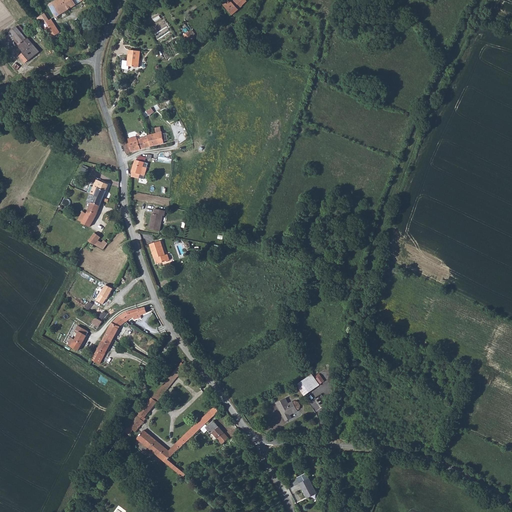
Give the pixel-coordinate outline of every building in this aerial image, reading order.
[(58,0),(49,6),(55,15),(73,3),(70,0),(58,0)] [(235,0),(233,1),(232,0),(228,0),(221,6),(223,9),(216,15),(222,23),(244,3),(241,0),(235,0)] [(50,19),(42,25),(51,38),(59,32),(50,19)] [(28,36),(26,37),(16,25),(10,29),(15,35),(13,37),(17,42),(19,41),(21,43),(19,45),(24,52),(21,56),(26,61),(39,49),(28,36)] [(184,36),(190,43),(196,38),(189,31),(184,36)] [(60,39),(51,45),(54,49),(63,43),(60,39)] [(138,51),(128,50),(125,66),(136,67),(138,51)] [(147,137),(150,147),(162,143),(159,132),(146,136),(147,137)] [(147,137),(135,141),(134,138),(128,140),(129,144),(127,144),(129,153),(150,147),(147,137)] [(136,158),(134,161),(129,178),(137,179),(138,176),(142,177),(143,176),(145,171),(144,170),(141,169),(143,159),(145,160),(146,155),(141,156),(141,159),(136,158)] [(86,165),(81,173),(85,176),(91,169),(86,165)] [(80,174),(74,172),(70,179),(77,182),(80,174)] [(106,186),(94,181),(91,189),(88,195),(100,200),(106,186)] [(100,200),(88,195),(85,203),(90,205),(96,208),(100,200)] [(87,210),(83,208),(82,209),(80,213),(85,215),(81,223),(79,228),(86,231),(98,208),(96,208),(90,205),(87,210)] [(164,213),(153,211),(153,216),(151,216),(148,231),(158,232),(161,217),(163,218),(164,213)] [(81,223),(76,220),(74,223),(75,224),(72,229),(76,230),(79,228),(81,223)] [(93,235),(88,241),(92,245),(97,239),(93,235)] [(159,243),(149,247),(152,255),(156,266),(168,262),(166,257),(164,257),(159,243)] [(106,284),(98,300),(105,304),(114,288),(106,284)] [(121,314),(116,318),(111,323),(106,331),(113,334),(117,327),(121,323),(124,321),(130,318),(137,315),(135,310),(128,312),(121,314)] [(93,323),(100,327),(103,321),(96,317),(93,323)] [(73,331),(77,333),(73,342),(79,346),(84,337),(83,336),(85,332),(76,327),(73,331)] [(106,331),(93,353),(89,360),(97,365),(114,334),(113,334),(106,331)] [(79,346),(73,342),(72,343),(69,348),(76,352),(79,346)] [(93,353),(86,349),(82,356),(89,360),(93,353)] [(179,363),(151,399),(150,399),(138,415),(138,416),(136,419),(135,418),(128,427),(133,431),(134,432),(141,423),(138,420),(143,414),(145,416),(184,366),(182,364),(184,362),(181,359),(178,361),(179,363)] [(311,373),(296,384),(303,394),(307,392),(315,386),(318,384),(311,373)] [(326,402),(315,386),(307,392),(318,408),(326,402)] [(282,396),(273,400),(264,405),(273,422),(279,419),(277,415),(280,413),(282,418),(288,416),(286,412),(294,408),(293,407),(295,406),(296,405),(293,399),(291,398),(289,399),(284,401),(282,396)] [(214,408),(175,443),(179,448),(201,428),(205,424),(218,412),(214,408)] [(143,414),(138,420),(141,423),(147,417),(145,416),(143,414)] [(222,445),(228,439),(214,421),(207,426),(205,424),(201,428),(205,433),(208,431),(211,434),(213,434),(222,445)] [(128,428),(125,431),(123,433),(128,437),(133,431),(128,427),(128,428)] [(168,450),(144,431),(139,436),(161,454),(168,459),(179,448),(175,443),(168,450)] [(161,454),(139,436),(137,439),(142,443),(141,444),(158,458),(159,457),(161,454)] [(186,475),(168,459),(161,454),(159,457),(183,478),(186,475)] [(310,481),(301,484),(307,500),(316,497),(310,481)]
